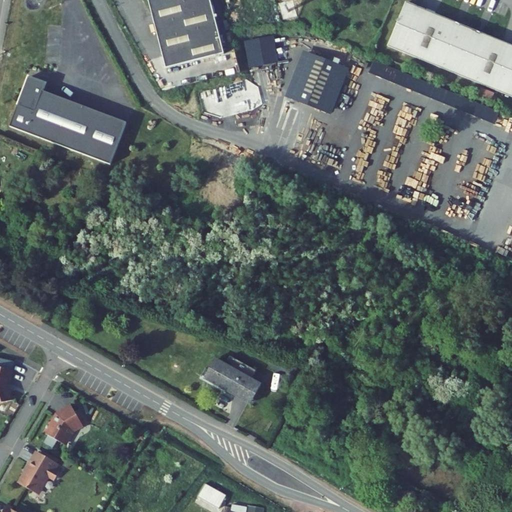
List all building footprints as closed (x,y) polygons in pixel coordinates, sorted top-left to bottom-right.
[(212,0),(150,0),(167,68),(226,54),(212,0)] [(389,47),(511,95),(511,45),(407,3),(389,47)] [(308,53),(289,97),(326,112),(344,69),(308,53)] [(127,123),(44,91),(47,84),(29,77),(10,127),(111,165),(127,123)] [(219,357),(221,356),(219,355),(208,373),(209,374),(213,368),(219,357)] [(261,381),(221,356),(219,357),(260,383),(261,381)] [(219,357),(213,368),(240,386),(239,388),(252,396),(260,383),(219,357)] [(9,384),(12,371),(0,367),(0,403),(12,401),(9,390),(8,390),(7,386),(8,384),(9,384)] [(240,386),(213,368),(209,374),(250,399),(252,396),(239,388),(240,386)] [(264,383),(261,381),(260,383),(252,396),(250,399),(252,401),(264,383)] [(49,422),(43,433),(63,444),(72,430),(74,428),(77,430),(83,426),(82,424),(81,422),(85,420),(80,411),(75,413),(71,405),(58,412),(59,414),(57,415),(52,424),(49,422)] [(57,464),(38,452),(19,484),(36,494),(47,476),(54,480),(59,472),(55,469),(57,464)] [(219,508),(226,493),(204,483),(197,498),(219,508)]
